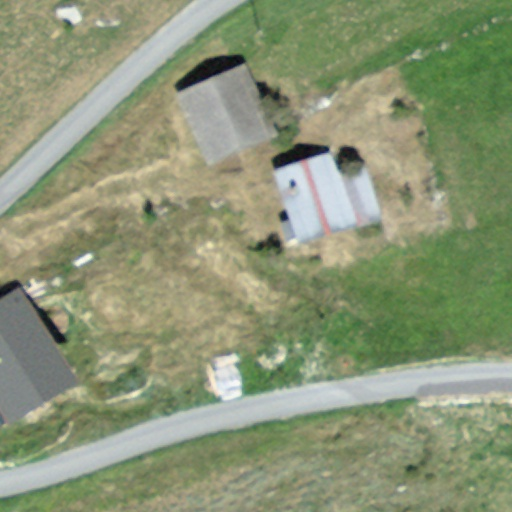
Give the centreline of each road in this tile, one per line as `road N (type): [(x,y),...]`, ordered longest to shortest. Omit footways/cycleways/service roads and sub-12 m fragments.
road 1 (unclassified): [(511,378),(410,383),(234,412),(0,484)]
road 2 (unclassified): [(0,194),(222,0)]
